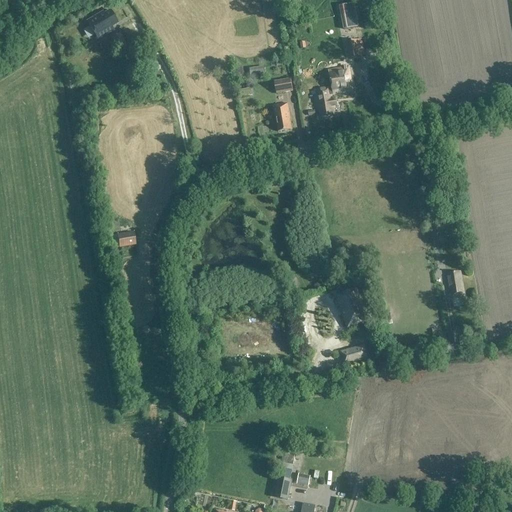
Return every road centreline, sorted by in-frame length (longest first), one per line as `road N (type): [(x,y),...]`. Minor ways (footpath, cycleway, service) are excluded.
road 1 (unclassified): [(167,511),(182,416),(162,255),(188,197),(220,174),(255,163),(511,109)]
road 2 (track): [(202,185),(169,82),(118,0)]
